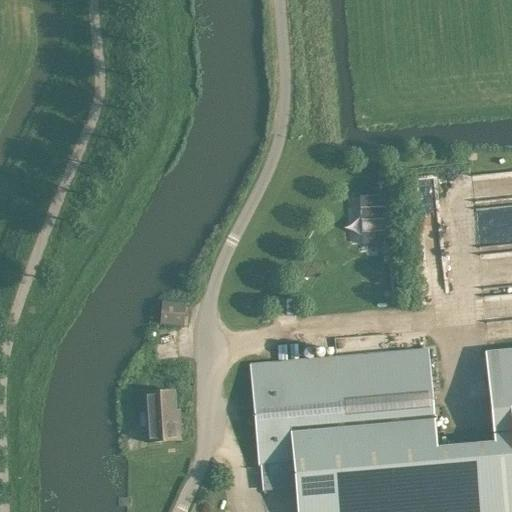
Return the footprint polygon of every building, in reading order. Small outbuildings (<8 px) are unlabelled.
[(409,179),(411,193),(429,191),(426,176),(409,179)] [(472,238),(511,234),(511,194),(468,198),(472,238)] [(158,296),(156,320),(180,321),(182,298),(158,296)] [(292,324),(299,343),(319,336),(312,317),(292,324)] [(424,347),(249,361),(259,486),(287,484),(289,511),(511,511),(511,346),(482,350),(491,440),(432,445),(424,347)] [(156,372),(135,373),(137,410),(145,409),(147,438),(180,435),(176,386),(158,388),(156,372)] [(282,498),(263,500),(264,511),(283,509),(282,498)]
